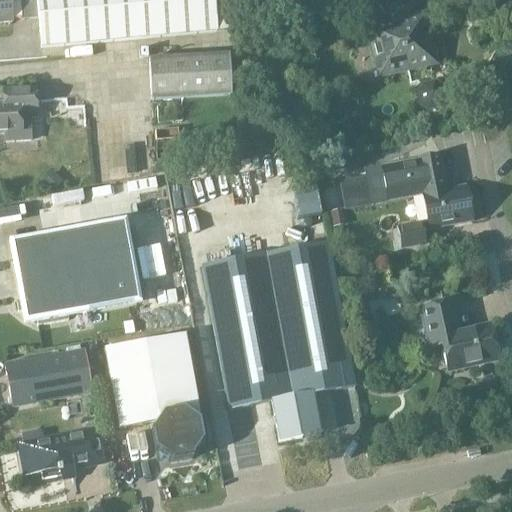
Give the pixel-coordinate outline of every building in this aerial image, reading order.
[(20,22),(37,21),(34,0),(0,0),(0,24),(11,23),(11,21),(10,7),(18,6),(20,22)] [(34,0),(37,21),(39,49),(95,43),(176,38),(176,36),(233,31),(229,0),(34,0)] [(345,0),(348,10),(380,1),(379,0),(345,0)] [(489,0),(479,0),(461,8),(468,22),(494,11),(489,0)] [(377,79),(436,65),(424,15),(365,29),(377,79)] [(508,61),(494,52),(486,65),(499,74),(508,61)] [(228,56),(148,61),(150,101),(230,97),(228,56)] [(421,87),(416,94),(419,107),(427,112),(440,109),(445,101),(442,88),(434,84),(421,87)] [(35,90),(0,91),(0,135),(3,135),(4,144),(30,143),(29,125),(29,121),(36,120),(35,90)] [(61,109),(61,99),(43,99),(43,109),(61,109)] [(174,150),(174,139),(151,140),(151,151),(174,150)] [(338,183),(343,212),(421,197),(427,223),(396,229),(400,251),(424,246),(422,233),(472,223),(465,188),(453,190),(451,183),(453,181),(447,177),(446,179),(444,180),(439,157),(362,172),(363,178),(338,183)] [(136,302),(129,264),(122,226),(12,245),(19,284),(23,302),(16,303),(18,314),(25,313),(26,322),(36,320),(37,327),(68,322),(66,315),(136,302)] [(310,398),(354,390),(327,245),(201,269),(228,413),(271,405),(278,443),(317,436),(310,398)] [(149,262),(151,290),(166,290),(164,262),(149,262)] [(446,373),(497,361),(489,327),(457,334),(450,302),(419,309),(427,342),(438,339),(446,373)] [(191,460),(202,443),(199,423),(192,418),(198,417),(183,337),(103,352),(117,432),(155,425),(150,432),(154,452),(158,455),(159,462),(166,461),(170,463),(191,460)] [(11,409),(90,395),(82,355),(4,369),(11,409)] [(266,411),(250,414),(259,457),(275,453),(266,411)] [(22,437),(20,439),(21,445),(18,446),(23,477),(40,474),(41,481),(73,476),(72,471),(102,465),(96,432),(42,441),(41,436),(38,434),(22,437)]
